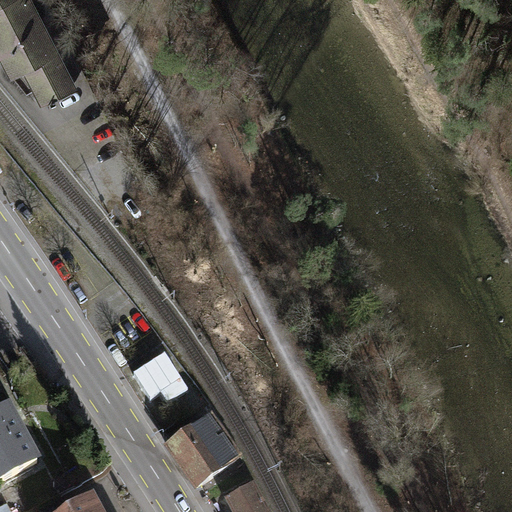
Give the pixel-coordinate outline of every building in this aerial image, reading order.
[(31,0),(0,0),(0,60),(9,79),(24,72),(41,106),(77,88),(31,0)] [(0,375),(0,481),(44,458),(0,375)] [(212,419),(164,453),(196,498),(244,463),(212,419)] [(268,511),(256,488),(226,504),(229,511),(268,511)] [(107,511),(96,491),(57,511),(107,511)]
